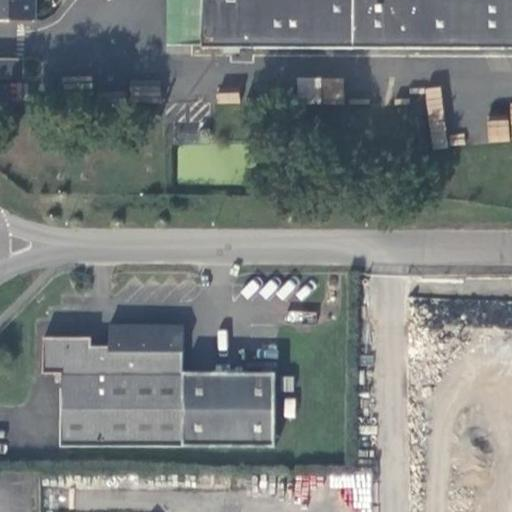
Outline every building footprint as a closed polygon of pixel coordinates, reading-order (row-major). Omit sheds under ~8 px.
[(0,0),(0,19),(35,19),(35,0),(0,0)] [(168,0),(169,46),(204,46),(204,0),(168,0)] [(511,0),(204,0),(204,46),(204,48),(511,49),(511,0)] [(0,77),(24,78),(24,60),(0,59),(0,77)] [(298,97),(341,98),(342,80),(299,79),(298,97)] [(110,347),(92,347),(92,338),(45,337),(45,372),(63,372),(62,446),(276,447),(277,373),(183,372),(183,353),(184,353),(184,324),(110,324),(110,347)]
